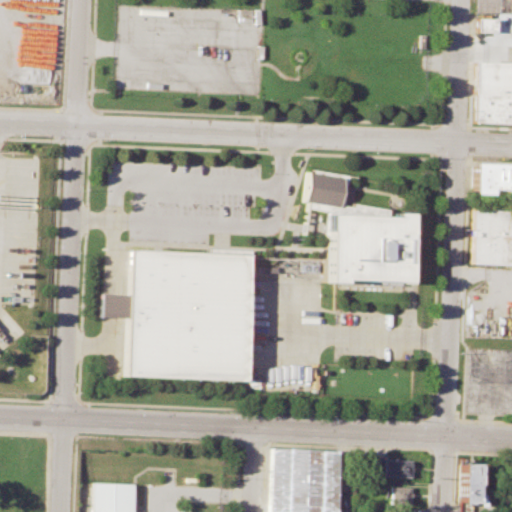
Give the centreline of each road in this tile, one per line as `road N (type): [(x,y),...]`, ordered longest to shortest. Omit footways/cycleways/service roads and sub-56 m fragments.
road 1 (tertiary): [(0,121),(511,144)]
road 2 (residential): [(82,0),(60,511)]
road 3 (tertiary): [(511,439),(0,418)]
road 4 (residential): [(460,0),(440,511)]
